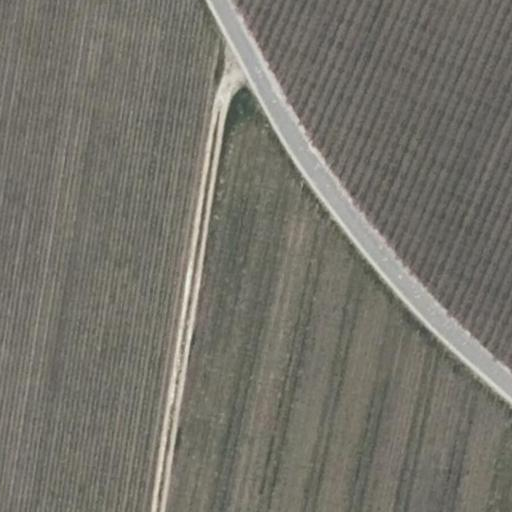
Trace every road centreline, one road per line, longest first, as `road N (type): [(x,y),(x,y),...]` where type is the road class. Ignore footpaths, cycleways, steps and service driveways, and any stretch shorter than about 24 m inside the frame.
road 1 (track): [(235,25),(164,511)]
road 2 (unclassified): [(511,388),(367,228),(270,90),(222,0)]
